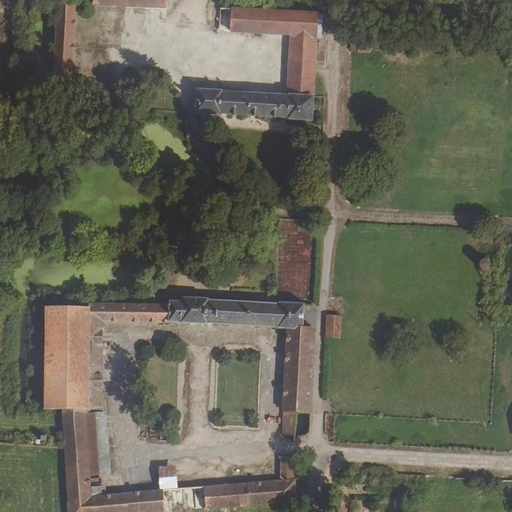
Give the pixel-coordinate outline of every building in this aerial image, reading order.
[(78,13),(78,1),(68,0),(58,0),(57,99),(87,102),(87,96),(76,94),(78,13)] [(86,13),(86,0),(78,1),(78,13),(86,13)] [(318,120),(322,15),(224,9),(223,32),(295,36),(291,94),(202,90),(201,115),(226,116),(226,114),(293,118),(293,119),(318,120)] [(375,55),(376,39),(363,37),(362,53),(375,55)] [(488,260),(479,260),(479,269),(488,269),(488,260)] [(316,412),(319,317),(309,317),(310,305),(211,305),(211,302),(186,302),(186,305),(171,305),(171,308),(55,308),(54,408),(70,408),(71,431),(73,449),(76,511),(178,511),(300,501),(302,481),(300,480),(301,454),(287,454),(286,471),(280,471),(279,478),(112,495),(97,496),(96,486),(95,472),(93,449),(112,447),(109,412),(106,411),(109,321),(174,321),(177,324),(283,328),(292,328),(287,442),(294,442),(294,446),(301,447),(303,411),(316,412)] [(319,317),(320,306),(310,305),(309,317),(319,317)] [(348,328),(348,315),(334,314),(333,327),(348,328)] [(347,339),(348,328),(333,327),(332,338),(347,339)] [(114,471),(112,447),(93,449),(95,472),(114,471)] [(112,495),(111,484),(96,486),(97,496),(112,495)]
